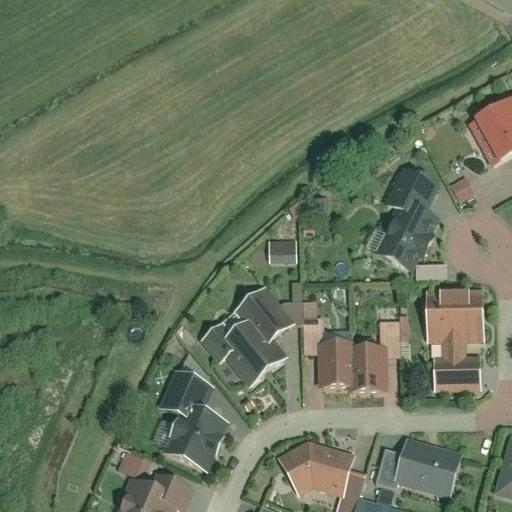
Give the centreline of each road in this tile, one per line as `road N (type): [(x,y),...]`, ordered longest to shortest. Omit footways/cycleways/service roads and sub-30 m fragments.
road 1 (residential): [(508,420),(324,420),(266,436),(243,462),(222,511)]
road 2 (residential): [(508,420),(502,300),(487,234)]
